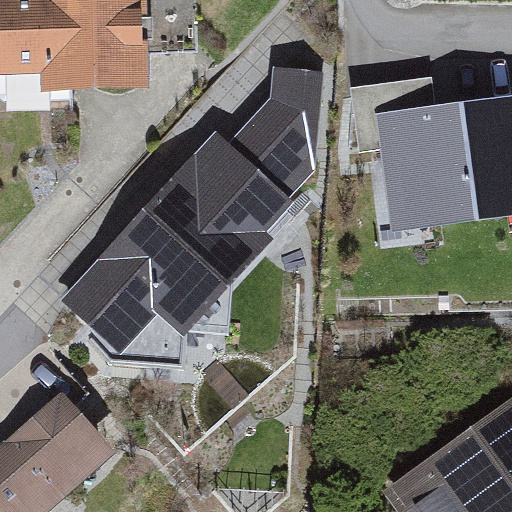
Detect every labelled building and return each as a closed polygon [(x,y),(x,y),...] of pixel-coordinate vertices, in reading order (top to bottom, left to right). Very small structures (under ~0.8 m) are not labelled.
[(160,0),(130,0),(3,4),(5,91),(52,90),(53,113),(164,109),(160,0)] [(284,72),(77,314),(136,364),(171,324),(212,359),(295,262),(267,239),(331,136),(284,72)] [(511,121),(409,134),(422,241),(511,230),(511,121)] [(80,419),(0,482),(0,511),(90,511),(130,481),(80,419)] [(511,511),(511,433),(415,503),(422,511),(511,511)]
